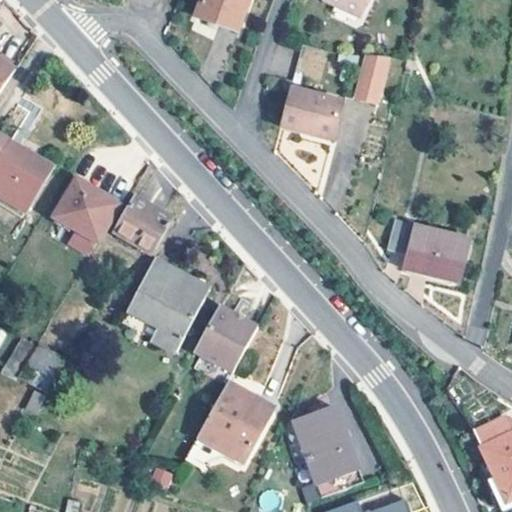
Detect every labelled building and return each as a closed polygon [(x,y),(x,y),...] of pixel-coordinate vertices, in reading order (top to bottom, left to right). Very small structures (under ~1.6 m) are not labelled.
[(249,0),(202,0),(196,18),(237,34),(249,0)] [(322,0),(322,1),(357,18),(366,0),(322,0)] [(301,44),(293,75),(320,82),(328,51),(301,44)] [(365,56),(354,101),(374,105),(384,59),(365,56)] [(0,92),(16,68),(0,57),(0,92)] [(278,130),(333,144),(342,106),(288,93),(278,130)] [(0,199),(23,215),(52,171),(22,153),(19,157),(6,149),(9,144),(0,138),(0,199)] [(93,182),(81,174),(76,182),(89,189),(91,183),(93,182)] [(89,189),(76,182),(54,218),(55,219),(52,225),(66,234),(70,229),(95,244),(121,201),(91,183),(89,189)] [(171,221),(135,199),(114,234),(118,237),(136,247),(151,256),(171,221)] [(410,226),(393,223),(387,252),(404,256),(410,226)] [(467,239),(414,227),(405,272),(459,283),(467,239)] [(136,247),(118,237),(115,242),(133,252),(136,247)] [(119,326),(176,357),(204,305),(185,294),(189,285),(187,283),(152,264),(119,326)] [(459,283),(405,272),(404,277),(458,290),(459,283)] [(209,296),(189,285),(185,294),(204,305),(209,296)] [(258,331),(218,311),(193,356),(232,377),(258,331)] [(0,348),(9,332),(0,327),(0,348)] [(36,347),(23,339),(0,376),(14,383),(36,347)] [(66,360),(39,344),(15,383),(30,390),(45,396),(66,360)] [(274,411),(227,385),(198,438),(222,452),(245,464),(274,411)] [(295,425),(322,501),(363,484),(337,410),(295,425)] [(511,436),(508,438),(502,425),(469,440),(482,467),(487,464),(507,506),(511,503),(511,436)] [(217,462),(219,458),(222,452),(198,438),(192,447),(217,462)] [(222,452),(219,458),(242,471),(245,464),(222,452)] [(511,511),(511,503),(507,506),(487,464),(482,467),(475,471),(494,511),(511,511)] [(154,468),(151,484),(169,487),(171,471),(154,468)] [(361,499),(321,511),(320,511),(409,511),(405,498),(364,511),(361,499)]
